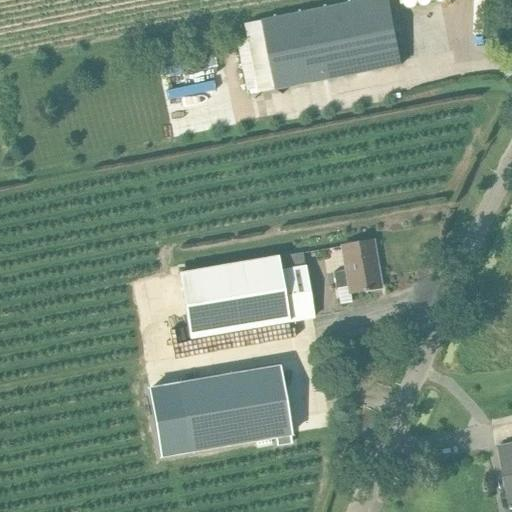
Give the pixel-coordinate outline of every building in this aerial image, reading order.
[(389,0),(358,0),(261,20),(244,23),(247,38),(237,40),(247,92),(258,90),(259,94),(402,65),(389,0)] [(340,246),(345,271),(332,273),(335,289),(348,287),(349,292),(380,287),(372,240),(340,246)] [(277,256),(178,272),(189,339),(289,322),(313,318),(305,265),(304,265),(302,252),(277,256)] [(179,385),(148,390),(159,457),(185,453),(190,452),(218,447),(248,442),(254,441),(274,437),(276,445),(290,443),(289,435),(278,368),(179,385)] [(511,442),(497,445),(508,506),(509,506),(510,509),(511,508),(511,442)]
